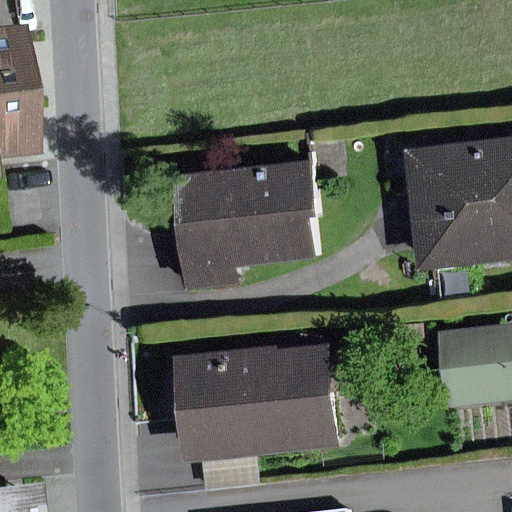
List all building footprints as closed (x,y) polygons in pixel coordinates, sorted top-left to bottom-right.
[(10,32),(0,33),(0,182),(27,179),(10,32)] [(511,140),(408,151),(422,285),(511,275),(511,140)] [(270,169),(175,179),(187,295),(282,285),(270,169)] [(511,321),(436,329),(445,413),(511,406),(511,321)] [(333,345),(167,360),(176,460),(342,446),(333,345)] [(0,511),(78,511),(74,472),(0,479),(0,511)]
